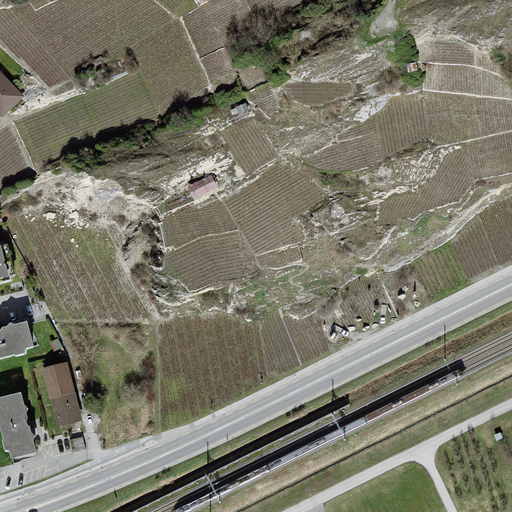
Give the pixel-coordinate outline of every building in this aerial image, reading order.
[(0,74),(0,118),(1,120),(22,99),(0,74)] [(194,194),(220,184),(215,170),(189,180),(194,194)] [(0,361),(24,357),(25,352),(38,348),(30,323),(26,319),(24,320),(24,326),(12,328),(9,326),(7,329),(1,331),(0,333),(0,361)] [(65,365),(41,371),(56,427),(81,421),(65,365)] [(20,396),(0,401),(0,439),(3,454),(8,454),(10,463),(35,458),(20,396)]
